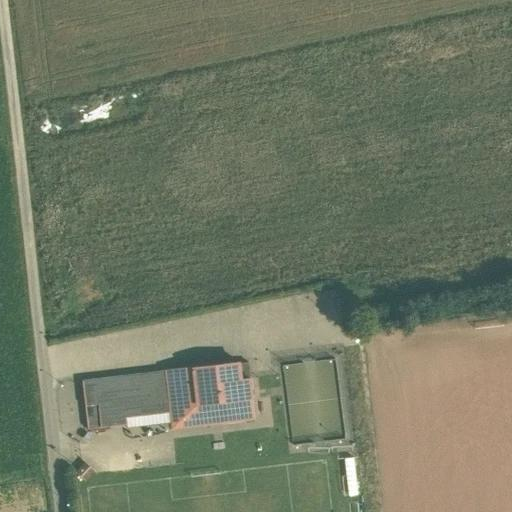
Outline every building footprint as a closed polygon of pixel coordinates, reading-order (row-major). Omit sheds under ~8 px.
[(238,362),(167,370),(172,407),(171,407),(171,411),(173,426),(253,417),(250,397),(252,396),(250,378),(240,379),(238,362)] [(167,370),(81,381),(82,389),(95,388),(96,404),(106,403),(107,414),(108,425),(125,424),(124,417),(171,411),(171,407),(172,407),(167,370)] [(95,388),(82,389),(84,405),(96,404),(95,388)] [(96,404),(84,405),(85,417),(107,414),(106,403),(96,404)] [(107,414),(85,417),(87,428),(108,425),(107,414)]
